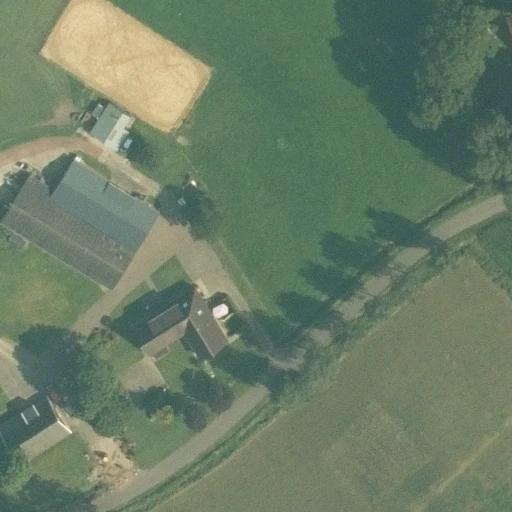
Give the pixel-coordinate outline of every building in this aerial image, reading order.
[(462,52),(492,31),(483,16),(453,36),(462,52)] [(92,131),(121,145),(130,127),(126,125),(133,111),(109,98),(92,131)] [(28,231),(103,277),(114,284),(161,211),(74,157),(56,185),(32,170),(3,215),(28,231)] [(200,355),(228,338),(196,285),(169,302),(184,328),(176,332),(178,335),(185,330),(200,355)] [(151,351),(178,335),(176,332),(184,328),(169,302),(133,323),(151,351)] [(0,431),(21,464),(71,432),(47,394),(0,424),(0,431)]
